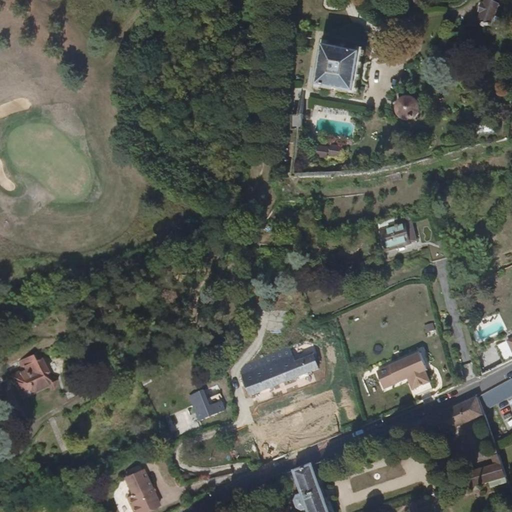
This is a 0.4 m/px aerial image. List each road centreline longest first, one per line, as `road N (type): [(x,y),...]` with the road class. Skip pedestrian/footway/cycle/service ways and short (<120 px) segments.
road 1 (residential): [(196,511),(269,471),(467,390)]
road 2 (residential): [(0,495),(186,426)]
road 3 (residential): [(436,267),(467,390)]
road 4 (residential): [(0,467),(30,422),(92,386)]
